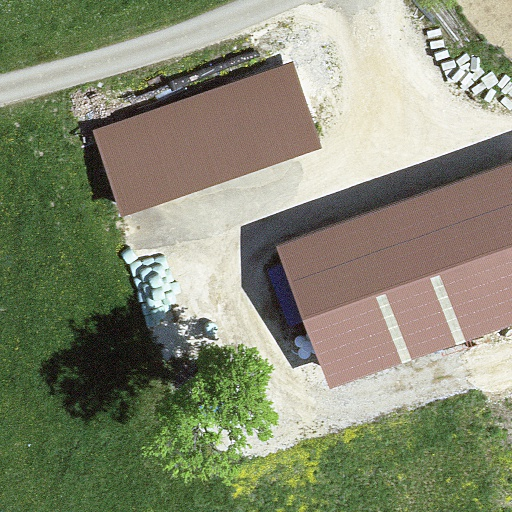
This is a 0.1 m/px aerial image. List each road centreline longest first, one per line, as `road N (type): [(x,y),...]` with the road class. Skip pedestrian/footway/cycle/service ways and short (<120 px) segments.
road 1 (unclassified): [(0,87),(149,47),(274,0)]
road 2 (track): [(368,0),(432,96),(511,119)]
